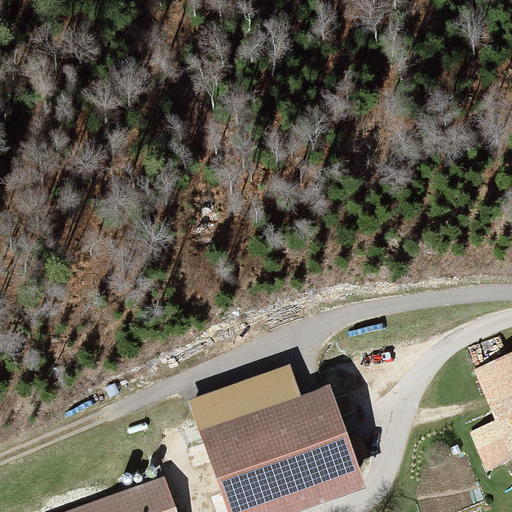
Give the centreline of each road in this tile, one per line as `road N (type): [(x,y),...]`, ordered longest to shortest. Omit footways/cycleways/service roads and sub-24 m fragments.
road 1 (track): [(0,457),(372,308),(511,295)]
road 2 (track): [(511,319),(434,357),(386,452)]
